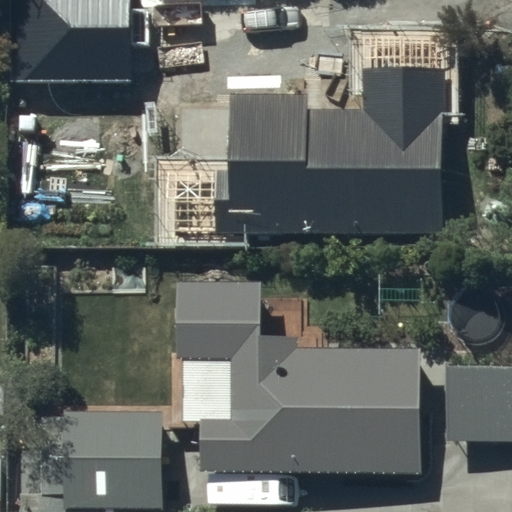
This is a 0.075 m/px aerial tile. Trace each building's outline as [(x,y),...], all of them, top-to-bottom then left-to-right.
[(101,0),(13,0),(11,105),(62,105),(62,66),(102,66),(101,0)] [(364,125),(312,125),(312,112),(199,111),(199,124),(190,124),(190,189),(218,189),(218,250),(446,248),(448,85),(381,86),(380,80),(350,79),(350,94),(367,95),(367,125),(364,125)] [(60,185),(10,185),(9,252),(60,252),(60,185)] [(265,301),(181,302),(183,378),(188,378),(188,439),(205,438),(205,485),(425,485),(423,366),(265,368),(265,301)] [(511,381),(448,383),(449,454),(511,452),(511,381)] [(161,511),(161,423),(45,424),(45,503),(23,503),(23,511),(161,511)]
